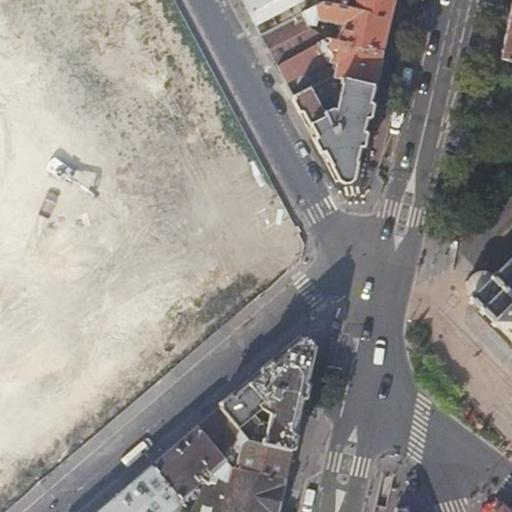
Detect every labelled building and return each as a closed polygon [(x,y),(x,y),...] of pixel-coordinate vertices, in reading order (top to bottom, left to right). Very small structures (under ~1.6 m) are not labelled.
[(153,0),(0,0),(0,484),(7,484),(34,473),(27,454),(58,452),(73,439),(68,433),(53,440),(43,448),(39,393),(44,388),(60,406),(75,405),(87,417),(165,385),(284,278),(197,69),(202,65),(178,7),(157,9),(153,0)] [(322,2),(322,0),(242,0),(260,33),(322,2)] [(332,0),(333,4),(390,16),(393,0),(332,0)] [(341,25),(338,42),(381,51),(390,16),(333,4),(322,2),(260,33),(276,65),(323,40),(315,26),(317,20),(341,25)] [(511,9),(501,59),(511,61),(511,9)] [(324,72),(328,78),(331,76),(374,85),(381,51),(338,42),(325,39),(323,40),(276,65),(286,83),(326,62),(335,63),(333,73),(332,71),(326,70),(324,72)] [(352,178),(363,130),(374,85),(331,76),(328,78),(292,95),(337,181),(352,178)] [(363,130),(352,178),(361,179),(372,132),(363,130)] [(468,292),(471,296),(470,297),(470,299),(472,300),(470,302),(472,304),(469,308),(467,313),(466,319),(467,324),(470,329),(509,370),(511,371),(511,257),(492,277),(489,274),(486,273),(482,272),(479,273),(475,274),(472,276),(470,278),(468,281),(467,288),(468,292)] [(290,450),(314,347),(300,339),(253,379),(220,407),(248,440),(290,450)] [(220,407),(197,427),(232,469),(283,481),(287,464),(290,450),(248,440),(220,407)] [(219,480),(191,511),(275,511),(283,481),(232,469),(197,427),(151,467),(182,503),(199,481),(195,477),(204,470),(210,477),(219,480)] [(171,511),(182,503),(151,467),(97,511),(171,511)] [(199,481),(182,503),(189,511),(191,511),(219,480),(210,477),(204,470),(195,477),(199,481)] [(494,510),(494,511),(511,511),(501,503),(494,510)]
